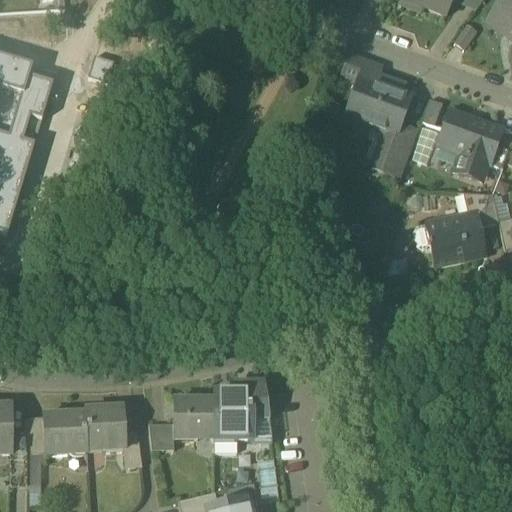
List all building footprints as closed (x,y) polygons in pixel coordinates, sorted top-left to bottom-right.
[(407,0),(407,1),(405,5),(422,12),(445,22),(454,0),(407,0)] [(511,0),(504,0),(485,27),(511,45),(511,0)] [(422,12),(405,5),(403,11),(419,18),(422,12)] [(38,6),(25,7),(25,9),(19,9),(20,17),(64,14),(63,7),(38,9),(38,6)] [(466,30),(453,49),(462,56),(475,37),(466,30)] [(36,150),(68,175),(156,62),(123,37),(36,150)] [(374,67),(347,58),(340,79),(356,85),(357,82),(368,86),(374,67)] [(368,86),(357,82),(356,85),(342,123),(369,133),(371,127),(398,137),(411,101),(368,86)] [(441,109),(428,105),(420,127),(433,132),(441,109)] [(495,134),(448,116),(436,152),(463,162),(458,177),(476,183),(482,168),(483,168),(492,142),(495,134)] [(511,141),(510,148),(502,170),(503,170),(511,173),(511,141)] [(510,148),(492,142),(483,168),(501,175),(503,170),(502,170),(510,148)] [(68,175),(36,150),(30,146),(15,174),(22,178),(15,191),(17,192),(13,200),(10,199),(6,208),(8,209),(3,219),(0,218),(0,283),(6,285),(14,257),(26,262),(27,260),(26,260),(59,194),(61,194),(61,193),(58,191),(66,176),(69,178),(71,176),(68,175)] [(410,155),(392,149),(382,177),(400,183),(410,155)] [(491,201),(462,199),(467,220),(475,218),(478,232),(497,228),(497,227),(491,201)] [(467,220),(424,230),(430,255),(434,272),(484,261),(478,232),(475,218),(467,220)] [(511,228),(511,224),(497,227),(497,228),(503,256),(511,254),(511,228)] [(424,230),(416,232),(413,237),(417,253),(422,257),(430,255),(424,230)] [(264,390),(251,392),(250,398),(253,398),(253,421),(268,421),(264,390)] [(250,398),(213,398),(213,407),(213,446),(253,446),(253,421),(253,398),(250,398)] [(213,407),(172,407),(172,408),(174,408),(174,423),(172,423),(172,429),(172,445),(173,445),(213,446),(213,407)] [(11,412),(0,412),(0,460),(8,461),(12,461),(11,437),(11,412)] [(123,414),(84,416),(84,419),(86,455),(123,453),(125,453),(125,437),(123,414)] [(84,419),(42,421),(42,423),(44,459),(44,461),(86,459),(86,455),(84,419)] [(42,423),(25,424),(25,435),(25,437),(25,460),(44,459),(42,423)] [(172,429),(148,429),(151,456),(173,456),(173,445),(172,445),(172,429)] [(25,437),(11,437),(12,461),(8,461),(8,493),(25,493),(25,460),(25,437)] [(137,437),(125,437),(125,453),(123,453),(126,474),(141,472),(137,437)] [(216,511),(213,498),(177,506),(178,511),(216,511)]
